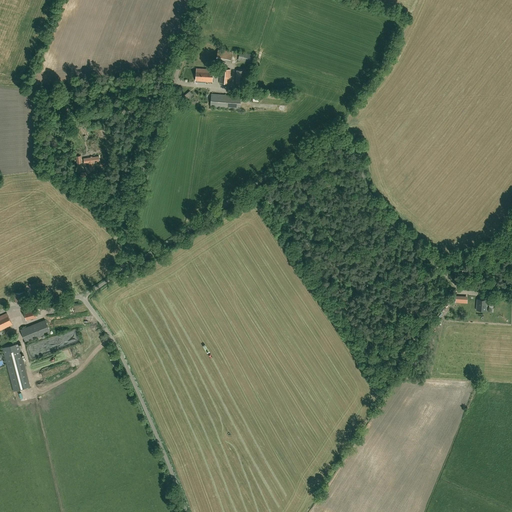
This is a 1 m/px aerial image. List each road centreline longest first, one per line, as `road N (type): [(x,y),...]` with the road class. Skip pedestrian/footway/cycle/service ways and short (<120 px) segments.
road 1 (unclassified): [(83,296),(125,270),(144,177),(202,0)]
road 2 (unclassified): [(187,511),(144,404),(83,296)]
